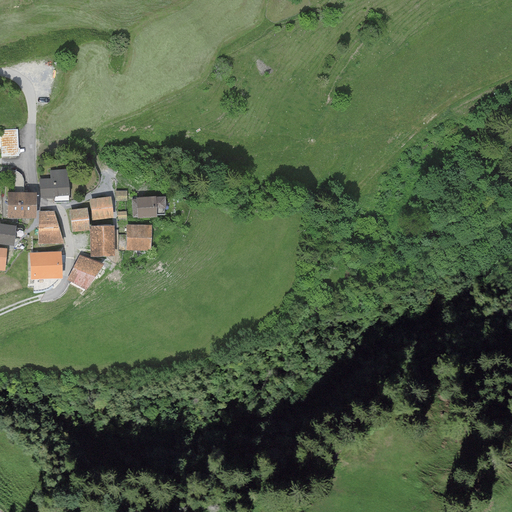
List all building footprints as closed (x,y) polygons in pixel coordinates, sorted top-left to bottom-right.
[(18,128),(0,130),(0,135),(2,157),(20,155),(18,128)] [(50,178),(39,179),(40,198),(55,197),(55,194),(69,194),(67,169),(49,170),(50,178)] [(35,191),(7,191),(8,217),(36,217),(35,191)] [(164,195),(133,197),(134,217),(156,216),(156,207),(164,207),(164,195)] [(110,196),(90,198),(92,219),(113,217),(110,196)] [(87,207),(69,209),(72,231),(89,229),(87,207)] [(54,210),(39,210),(39,244),(63,243),(54,210)] [(15,224),(0,222),(0,243),(13,245),(15,224)] [(113,224),(90,225),(91,255),(114,254),(113,224)] [(151,224),(126,224),(126,249),(150,249),(151,224)] [(60,250),(30,252),(31,278),(62,276),(60,250)] [(103,263),(80,254),(68,279),(86,288),(103,263)]
